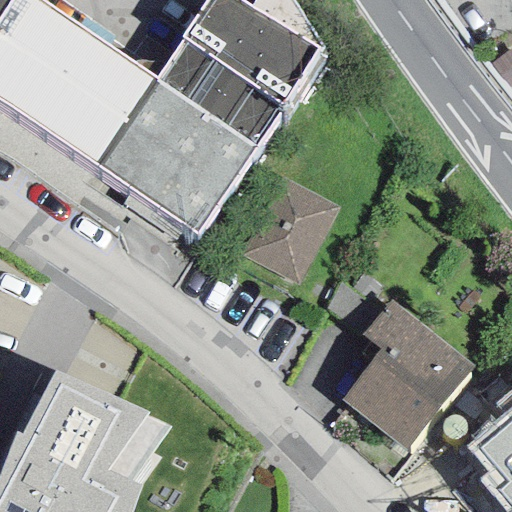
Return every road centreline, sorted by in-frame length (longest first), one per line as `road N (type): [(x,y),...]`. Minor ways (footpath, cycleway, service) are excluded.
road 1 (residential): [(364,511),(183,339),(0,207)]
road 2 (motorway): [(388,0),(511,163)]
